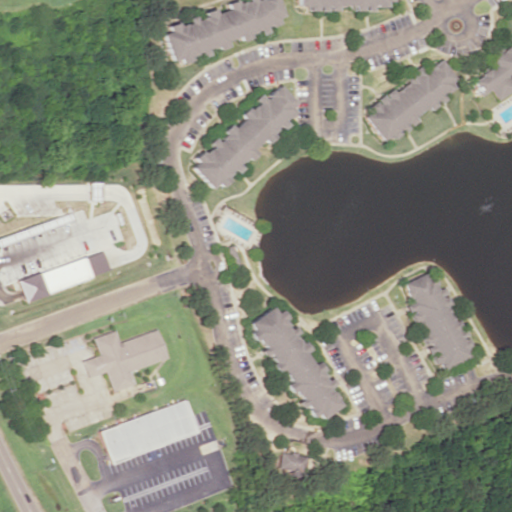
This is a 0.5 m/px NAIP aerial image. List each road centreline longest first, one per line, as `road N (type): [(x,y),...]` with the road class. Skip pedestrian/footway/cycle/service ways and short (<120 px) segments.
road 1 (residential): [(418,28),(369,48),(246,68),(197,94),(168,135),(163,157),(217,343),(234,388),(268,424),(344,440),(511,371),(438,11),(418,28)]
road 2 (residential): [(417,414),(366,321),(332,338),(378,428)]
road 3 (residential): [(0,341),(195,270)]
